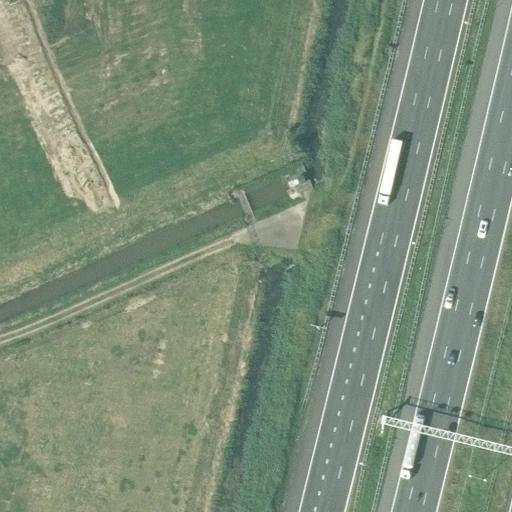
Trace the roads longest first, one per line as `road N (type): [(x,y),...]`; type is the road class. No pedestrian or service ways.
road 1 (motorway): [(444,0),(322,511)]
road 2 (motorway): [(511,98),(413,511)]
road 3 (track): [(0,340),(300,218)]
